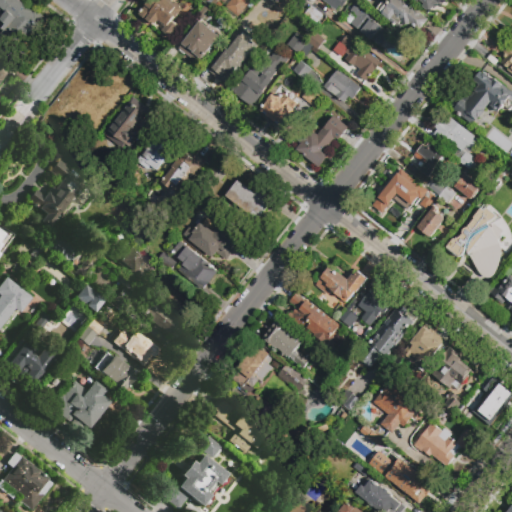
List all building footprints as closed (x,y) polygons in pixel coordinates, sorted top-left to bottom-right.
[(1,30),(4,25),(0,22),(0,18),(5,12),(0,8),(0,0),(18,0),(33,12),(35,9),(47,19),(37,31),(35,29),(13,56),(0,45),(0,33),(2,31),(1,30)] [(171,37),(164,32),(168,28),(159,21),(154,27),(140,16),(152,0),(167,0),(169,1),(169,2),(176,8),(172,13),(176,16),(172,21),(179,26),(171,37)] [(238,17),(226,7),(231,0),(245,0),(249,3),(238,17)] [(347,0),(341,8),(339,6),(335,11),(320,0),(347,0)] [(380,15),(382,13),(376,9),(383,0),(407,0),(427,17),(428,22),(419,33),(409,25),(402,26),(399,29),(396,27),(395,28),(380,15)] [(446,0),(440,8),(438,6),(432,14),(422,6),(423,4),(419,1),(418,2),(415,0),(446,0)] [(374,21),(389,32),(378,46),(351,23),(357,16),(350,10),(357,2),(376,18),(374,21)] [(208,7),(218,16),(209,27),(199,18),(208,7)] [(200,21),(220,37),(202,60),(182,44),(200,21)] [(259,43),(227,85),(208,71),(240,29),(259,43)] [(327,38),(319,49),(310,42),(318,31),(327,38)] [(296,33),(314,48),(305,59),(287,45),(296,33)] [(346,37),(380,64),(366,82),(356,75),(359,71),(354,66),(353,68),(344,62),(348,57),(344,54),(347,49),(341,44),(346,37)] [(511,73),(507,69),(508,68),(502,63),(508,55),(504,52),(511,43),(511,73)] [(252,106),(233,90),(243,77),(240,75),(247,66),(261,77),(281,53),(289,59),(252,106)] [(304,80),(291,69),(300,59),(313,70),(304,80)] [(0,63),(8,70),(0,79),(0,63)] [(343,102),(323,87),(328,80),(322,75),(330,65),(361,89),(352,100),(348,97),(343,102)] [(478,72),(489,80),(492,76),(511,92),(511,108),(509,112),(504,107),(501,111),(500,110),(497,113),(489,106),(472,126),(453,110),(455,108),(451,105),(478,72)] [(317,96),(310,105),(302,97),(308,89),(317,96)] [(260,111),(274,94),(281,99),(285,93),(301,106),(283,129),(260,111)] [(133,97),(153,113),(147,120),(152,125),(141,138),(136,134),(123,150),(104,134),(133,97)] [(334,115),(349,128),(339,140),(336,138),(327,149),(331,152),(319,167),(297,149),(301,144),(295,140),(303,130),(308,133),(311,130),(318,135),(334,115)] [(481,141),(470,154),(480,162),(473,171),(458,160),(464,152),(452,142),(448,148),(433,136),(438,129),(436,127),(440,121),(443,123),(445,121),(447,122),(451,117),(481,141)] [(136,163),(167,124),(183,136),(174,148),(176,150),(172,156),(169,154),(157,170),(152,167),(148,172),(136,163)] [(428,178),(419,171),(424,165),(413,156),(423,144),(426,146),(429,142),(444,155),(436,164),(437,165),(433,171),(434,171),(428,178)] [(121,156),(131,143),(142,151),(132,164),(121,156)] [(206,162),(178,195),(173,191),(172,192),(158,181),(182,152),(185,154),(187,152),(194,158),(197,155),(206,162)] [(74,166),(80,158),(90,166),(84,174),(74,166)] [(27,198),(34,189),(43,195),(51,184),(54,186),(59,179),(48,171),(57,159),(77,174),(75,176),(82,181),(48,227),(39,221),(45,212),(27,198)] [(382,203),(384,201),(378,196),(386,185),(398,195),(404,188),(398,184),(400,182),(391,175),(396,169),(429,194),(421,205),(417,202),(404,220),(382,203)] [(462,171),(478,184),(468,197),(452,185),(462,171)] [(456,195),(449,204),(430,188),(438,179),(456,195)] [(238,181),(264,201),(253,215),(227,195),(238,181)] [(168,219),(159,211),(171,197),(180,204),(168,219)] [(484,203),(499,217),(495,223),(506,231),(503,235),(505,238),(502,242),(502,259),(489,282),(462,259),(460,262),(452,255),(454,252),(445,245),(452,236),(455,238),(460,232),(484,203)] [(445,220),(431,238),(418,228),(435,207),(439,210),(437,213),(445,220)] [(138,240),(127,231),(137,220),(148,229),(138,240)] [(240,244),(227,260),(218,253),(213,258),(183,235),(190,226),(196,231),(202,223),(214,232),(218,227),(240,244)] [(0,225),(13,235),(2,249),(3,250),(0,253),(0,225)] [(115,259),(122,249),(119,247),(125,239),(158,263),(151,273),(147,270),(141,278),(115,259)] [(219,272),(204,290),(179,271),(185,263),(172,253),(181,242),(219,272)] [(346,305),(341,301),(342,299),(332,291),(328,296),(316,286),(329,269),(338,275),(340,273),(349,280),(352,275),(355,276),(358,272),(367,279),(357,293),(356,292),(346,305)] [(492,296),(509,275),(511,277),(511,312),(507,309),(511,305),(506,301),(503,305),(492,296)] [(0,282),(4,277),(29,297),(17,312),(16,311),(0,332),(0,282)] [(92,312),(84,305),(83,306),(73,298),(84,285),(102,299),(92,312)] [(122,306),(115,300),(122,290),(130,296),(122,306)] [(384,301),(391,306),(384,315),(381,312),(370,327),(361,319),(366,313),(357,306),(370,290),(375,294),(378,291),(387,297),(384,301)] [(289,302),(296,294),(305,301),(313,307),(314,305),(332,320),(330,322),(338,328),(324,346),(301,327),(299,328),(286,317),(290,313),(291,313),(296,308),(289,302)] [(181,304),(175,312),(164,304),(165,303),(164,303),(170,296),(181,304)] [(156,305),(177,322),(165,336),(158,331),(156,333),(150,328),(151,326),(144,320),(156,305)] [(388,356),(383,352),(370,369),(358,359),(400,305),(411,313),(409,316),(415,321),(406,333),(405,331),(401,335),(403,337),(388,356)] [(357,317),(350,326),(341,319),(347,310),(357,317)] [(117,317),(108,328),(100,322),(109,311),(117,317)] [(43,317),(54,326),(44,338),(33,329),(43,317)] [(90,318),(100,326),(94,333),(95,334),(87,345),(75,336),(90,318)] [(264,338),(277,322),(303,343),(297,350),(305,357),(306,355),(309,357),(308,359),(311,361),(305,369),(291,358),(291,359),(264,338)] [(424,327),(434,335),(432,338),(442,345),(426,365),(420,361),(418,364),(409,358),(407,360),(401,355),(424,327)] [(143,362),(126,348),(131,342),(124,337),(130,329),(154,348),(143,362)] [(354,356),(342,347),(350,336),(362,346),(354,356)] [(54,355),(31,385),(22,378),(20,380),(12,375),(15,372),(5,365),(22,344),(32,351),(30,354),(34,358),(43,347),(47,350),(48,348),(53,351),(51,353),(54,355)] [(275,368),(263,384),(259,381),(255,386),(248,381),(247,383),(234,374),(257,344),(270,354),(269,356),(274,359),(270,364),(275,368)] [(321,361),(310,352),(315,346),(326,355),(321,361)] [(449,348),(457,355),(456,356),(460,360),(459,361),(471,371),(468,375),(469,376),(457,391),(452,386),(449,390),(431,375),(436,369),(433,366),(449,348)] [(109,356),(110,355),(135,374),(120,392),(91,369),(104,352),(109,356)] [(296,391),(276,375),(284,364),(305,380),(296,391)] [(491,375),(501,382),(499,384),(508,391),(501,399),(503,400),(495,411),(493,409),(484,421),(480,418),(475,425),(463,416),(475,401),(472,399),(480,389),(482,391),(485,387),(481,384),(486,377),(488,379),(491,375)] [(326,382),(331,376),(336,380),(331,386),(326,382)] [(92,380),(103,389),(99,394),(108,401),(86,429),(68,414),(63,421),(47,408),(60,392),(62,393),(72,380),(84,390),(92,380)] [(400,424),(392,434),(380,424),(388,415),(373,403),(389,382),(410,399),(417,390),(427,398),(404,427),(400,424)] [(226,422),(211,410),(216,404),(214,402),(217,398),(234,412),(226,422)] [(263,435),(253,448),(249,445),(244,452),(230,441),(236,434),(235,433),(238,429),(230,423),(232,421),(230,419),(233,415),(236,417),(238,415),(263,435)] [(478,439),(467,452),(463,448),(447,467),(432,455),(430,456),(424,451),(423,452),(414,446),(432,423),(442,431),(445,429),(452,435),(450,437),(457,442),(467,430),(478,439)] [(361,428),(374,438),(364,451),(351,441),(361,428)] [(220,450),(213,459),(200,449),(207,439),(220,450)] [(51,483),(30,510),(18,501),(21,496),(16,492),(11,498),(0,489),(0,479),(1,479),(11,467),(5,462),(13,452),(19,457),(19,456),(47,478),(46,480),(51,483)] [(151,472),(146,468),(158,453),(163,456),(151,472)] [(209,495),(200,506),(176,487),(184,477),(180,474),(190,460),(195,464),(202,455),(226,473),(217,485),(212,481),(204,491),(209,495)] [(434,485),(418,506),(398,491),(400,489),(393,483),(394,482),(384,475),(397,458),(407,465),(408,464),(434,485)] [(366,478),(353,468),(358,462),(370,472),(366,478)] [(380,488),(386,489),(391,493),(395,497),(395,499),(407,507),(409,509),(406,511),(381,511),(375,508),(373,508),(356,494),(362,486),(365,488),(372,481),(380,488)] [(176,508),(160,496),(169,485),(185,497),(176,508)] [(315,508),(311,511),(286,511),(299,495),(315,508)] [(339,511),(348,502),(356,508),(358,506),(365,511),(339,511)]
